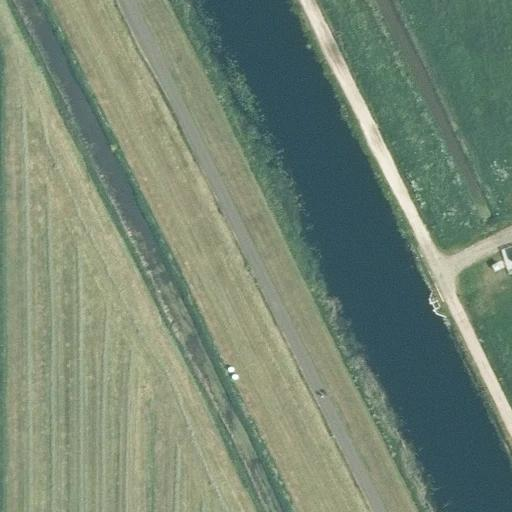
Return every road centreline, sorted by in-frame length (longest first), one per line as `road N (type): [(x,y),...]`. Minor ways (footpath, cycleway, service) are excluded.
road 1 (unclassified): [(372,511),(118,0)]
road 2 (track): [(511,422),(306,0)]
